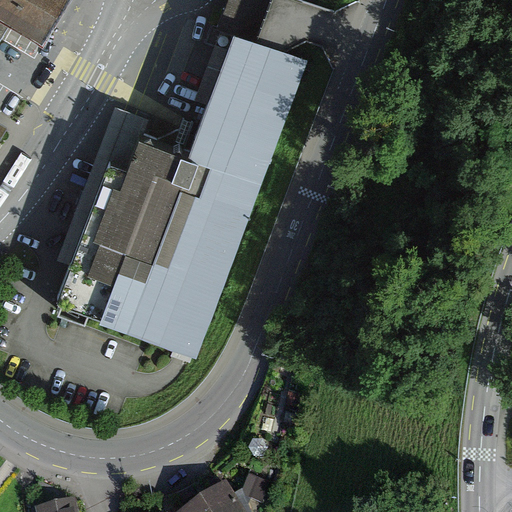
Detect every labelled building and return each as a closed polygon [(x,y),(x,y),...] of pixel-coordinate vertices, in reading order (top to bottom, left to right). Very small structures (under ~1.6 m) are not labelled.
[(65,0),(0,0),(0,11),(44,37),(65,0)] [(227,0),(219,22),(257,37),(270,0),(227,0)] [(127,117),(61,296),(201,348),(309,57),(270,42),(233,29),(191,141),(127,117)] [(246,511),(228,484),(183,511),(246,511)] [(79,511),(76,500),(36,511),(35,511),(79,511)]
